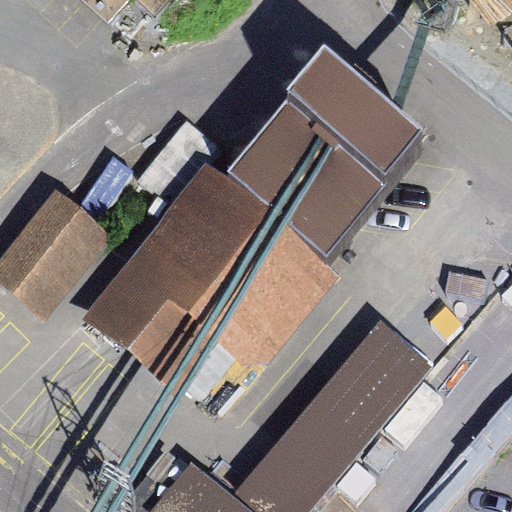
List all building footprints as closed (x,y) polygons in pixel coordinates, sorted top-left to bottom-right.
[(151,0),(154,2),(156,0),(94,0),(108,13),(120,0),(151,0)] [(331,269),(424,152),(326,75),(231,195),(208,177),(94,320),(177,386),(208,347),(259,388),(345,280),(331,269)] [(115,241),(60,195),(0,267),(0,284),(47,324),(115,241)] [(511,370),(511,243),(494,230),(433,313),(511,370)] [(382,330),(235,507),(241,511),(318,511),(434,373),(382,330)] [(241,511),(235,507),(192,472),(159,511),(241,511)]
